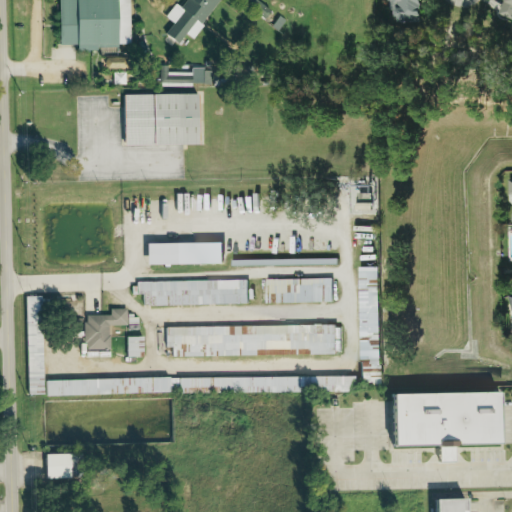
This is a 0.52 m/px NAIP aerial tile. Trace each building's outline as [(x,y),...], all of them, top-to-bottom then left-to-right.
[(57,0),(58,46),(75,45),(75,48),(128,48),(127,0),(57,0)] [(162,35),(176,44),(183,34),(190,39),(217,0),(182,0),(176,8),(173,5),(164,17),(171,23),(162,35)] [(251,0),(236,0),(235,3),(264,16),(268,8),(251,0)] [(419,23),(418,0),(386,0),(387,7),(394,7),(394,23),(419,23)] [(511,0),(502,0),(497,15),(511,20),(511,0)] [(165,72),(165,65),(158,65),(159,87),(190,87),(190,72),(165,72)] [(209,68),(191,68),(191,83),(208,83),(209,68)] [(120,94),(121,146),(196,144),(195,93),(120,94)] [(174,243),(143,243),(144,264),(175,264),(174,243)] [(357,267),(359,383),(379,383),(376,267),(357,267)] [(330,278),(265,279),(265,303),(330,302),(330,278)] [(246,280),(135,281),(135,294),(143,294),(143,306),(246,304),(246,280)] [(26,395),(41,394),(39,296),(23,296),(26,395)] [(125,309),(108,309),(108,315),(82,315),(83,350),(108,349),(107,326),(125,326),(125,309)] [(170,357),(333,354),(333,324),(163,327),(163,347),(170,347),(170,357)] [(141,357),(141,336),(124,336),(124,357),(141,357)] [(176,378),(176,394),(301,392),(300,376),(176,378)] [(496,391),(390,393),(391,446),(437,445),(437,462),(452,462),(452,445),(497,444),(496,391)] [(43,479),(68,478),(67,453),(42,454),(43,479)] [(463,511),(463,498),(432,499),(432,511),(463,511)]
